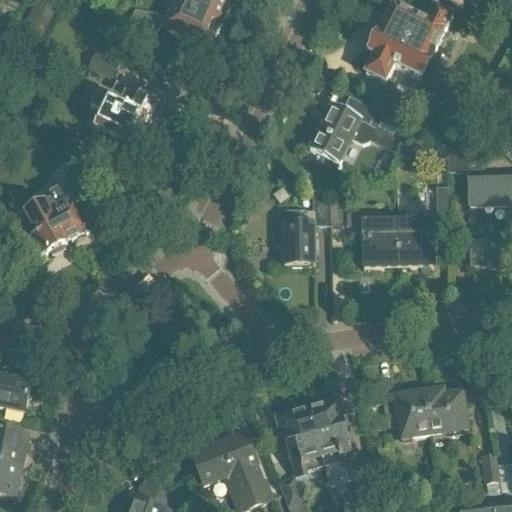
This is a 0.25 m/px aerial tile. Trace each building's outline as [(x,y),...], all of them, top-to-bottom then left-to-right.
[(17,35),(21,37),(18,45),(40,55),(65,2),(59,0),(39,0),(25,30),(21,28),(17,35)] [(181,0),(178,6),(223,27),(230,13),(227,11),(232,0),(231,0),(181,0)] [(511,33),(511,9),(489,0),(480,0),(473,18),(511,35),(511,33)] [(129,29),(156,42),(162,29),(208,51),(213,40),(216,42),(223,27),(178,6),(169,25),(157,19),(136,15),(129,29)] [(421,88),(423,87),(433,92),(444,69),(434,65),(448,37),(455,22),(434,12),(425,8),(419,19),(402,10),(400,15),(394,12),(380,39),(380,38),(377,42),(372,40),(365,53),(371,56),(369,59),(375,62),(367,79),(388,90),(396,73),(400,74),(399,76),(421,88)] [(102,119),(94,135),(90,145),(126,163),(132,153),(135,154),(158,107),(142,99),(139,104),(126,98),(123,105),(100,94),(91,113),(102,119)] [(332,111),(324,128),(310,154),(342,170),(364,126),(332,111)] [(413,131),(378,114),(369,131),(405,149),(413,131)] [(53,205),(48,208),(46,206),(23,219),(35,240),(24,246),(34,266),(50,257),(53,262),(66,255),(63,250),(89,236),(98,231),(90,216),(81,221),(76,212),(77,212),(75,207),(83,203),(81,199),(93,192),(79,161),(80,160),(73,147),(64,152),(72,165),(64,170),(74,187),(66,191),(50,200),(53,205)] [(481,151),(448,152),(448,177),(482,177),(481,151)] [(504,235),(504,244),(471,246),(472,272),(507,271),(511,254),(511,185),(469,187),(470,210),(505,209),(506,235),(504,235)] [(438,227),(450,227),(450,192),(437,193),(438,227)] [(305,217),(305,229),(284,230),(285,271),(316,271),(315,231),(330,231),(329,204),(313,195),(314,216),(305,217)] [(329,204),(330,231),(331,231),(331,232),(344,231),(343,199),(329,204)] [(418,218),(418,225),(398,225),(399,274),(435,273),(434,224),(434,217),(418,218)] [(347,219),(348,231),(363,231),(364,274),(399,274),(398,225),(379,226),(379,218),(347,219)] [(0,411),(26,417),(32,389),(0,381),(0,411)] [(445,400),(444,395),(426,398),(432,443),(446,441),(446,443),(466,440),(466,438),(468,438),(463,398),(445,400)] [(390,433),(400,431),(403,448),(404,449),(413,448),(413,446),(432,443),(426,398),(394,402),(394,399),(383,400),(390,433)] [(340,468),(341,469),(353,466),(358,491),(376,488),(371,461),(355,464),(346,434),(351,433),(347,421),(347,419),(343,421),(339,407),(307,416),(323,472),(340,468)] [(288,458),(294,482),(279,488),(288,511),(307,511),(296,482),(308,478),(307,476),(323,472),(307,416),(277,424),(280,435),(276,436),(282,453),(284,459),(288,458)] [(0,467),(22,472),(28,442),(0,436),(0,467)] [(193,463),(204,489),(225,481),(237,511),(252,511),(272,504),(265,486),(263,486),(256,469),(258,468),(246,437),(214,450),(213,447),(193,455),(196,462),(193,463)] [(481,460),(484,488),(487,488),(488,498),(501,497),(497,469),(498,469),(496,459),(481,460)] [(0,501),(16,505),(22,472),(0,467),(0,501)] [(511,467),(498,469),(497,469),(501,497),(511,496),(511,467)] [(156,511),(132,502),(128,511),(156,511)]
